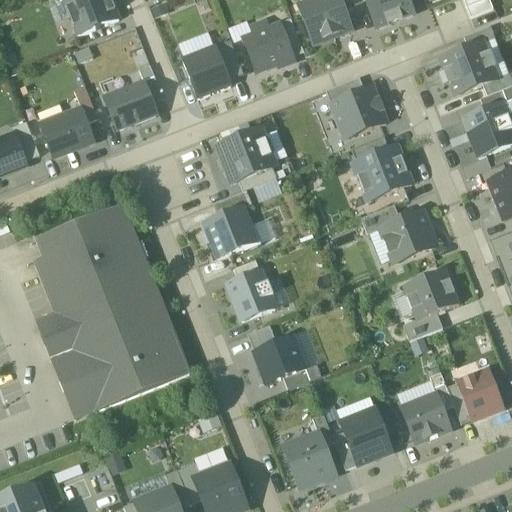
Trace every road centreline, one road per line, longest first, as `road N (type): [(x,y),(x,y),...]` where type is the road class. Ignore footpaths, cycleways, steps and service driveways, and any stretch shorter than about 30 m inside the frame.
road 1 (residential): [(133,158),(275,511)]
road 2 (residential): [(393,56),(511,365)]
road 3 (residential): [(393,56),(187,137)]
road 4 (residential): [(187,137),(133,0)]
road 5 (residential): [(376,511),(511,459)]
road 6 (residential): [(133,158),(7,205)]
